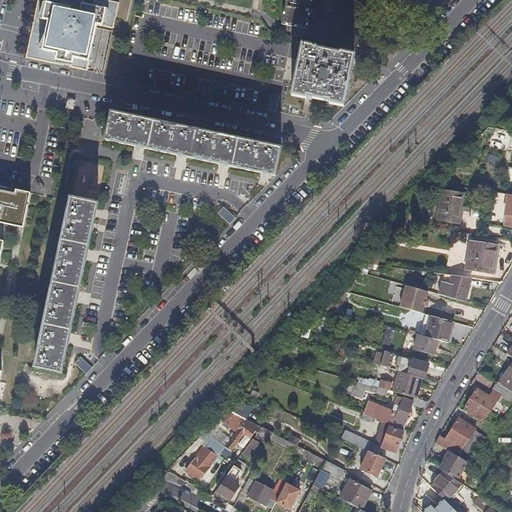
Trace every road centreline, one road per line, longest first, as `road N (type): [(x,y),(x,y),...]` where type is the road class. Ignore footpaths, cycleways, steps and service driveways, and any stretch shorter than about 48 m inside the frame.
road 1 (residential): [(0,488),(334,141)]
road 2 (residential): [(0,68),(334,141)]
road 3 (residential): [(399,511),(431,423),(511,291)]
road 4 (residential): [(334,141),(472,0)]
